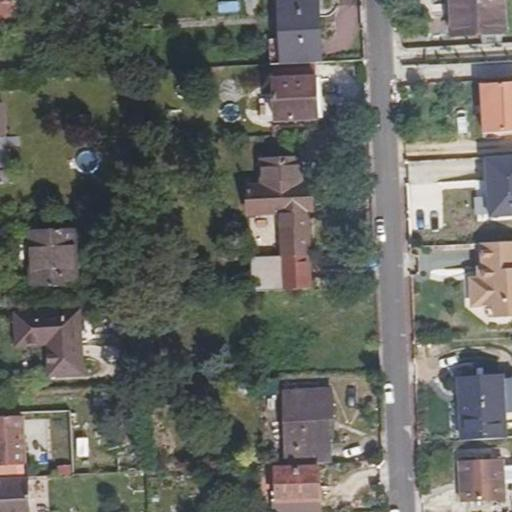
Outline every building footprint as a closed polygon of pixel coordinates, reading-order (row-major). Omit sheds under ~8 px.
[(7,0),(0,0),(0,18),(8,19),(7,0)] [(22,12),(21,0),(11,0),(13,13),(22,12)] [(271,41),(273,66),(277,66),(317,64),(321,64),(317,0),(302,0),(281,1),(283,40),(271,41)] [(504,35),(502,0),(450,0),(452,37),(504,35)] [(142,16),(126,17),(128,74),(144,73),(142,16)] [(317,64),(277,66),(277,100),(278,121),(319,119),(317,64)] [(511,136),(511,84),(484,86),(486,138),(511,136)] [(266,122),(278,121),(277,100),(265,101),(266,122)] [(256,291),(312,289),(309,211),(313,211),(312,185),(305,185),(304,160),(266,161),(267,187),(252,187),(253,214),(284,212),(286,256),(255,258),(256,291)] [(110,197),(111,214),(135,213),(134,196),(110,197)] [(77,285),(75,228),(31,230),(33,286),(77,285)] [(511,238),(481,239),(481,272),(475,272),(470,279),(470,296),(476,303),(495,301),(495,313),(511,312),(511,238)] [(82,374),(79,313),(17,315),(18,345),(21,344),(48,343),(49,375),(49,376),(82,374)] [(49,375),(48,343),(21,344),(23,376),(49,375)] [(511,380),(462,381),(464,440),(504,439),(503,426),(511,425),(511,380)] [(287,464),(331,462),(330,435),(334,434),(332,390),(284,392),(287,464)] [(0,416),(0,465),(25,464),(23,415),(0,416)] [(145,434),(115,435),(116,473),(146,471),(145,434)] [(485,464),(485,447),(464,448),(465,511),(487,511),(487,489),(492,489),(492,480),(498,480),(498,464),(485,464)] [(274,511),(321,511),(318,469),(277,471),(278,502),(274,502),(274,511)] [(143,473),(111,474),(112,502),(144,501),(143,473)] [(28,511),(27,477),(0,478),(0,511),(28,511)]
